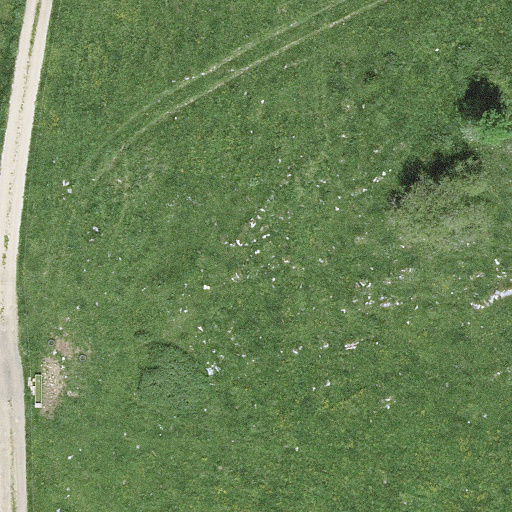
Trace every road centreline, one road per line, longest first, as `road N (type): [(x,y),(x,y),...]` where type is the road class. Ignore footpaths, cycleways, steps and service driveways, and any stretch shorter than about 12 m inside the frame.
road 1 (track): [(0,313),(43,0)]
road 2 (track): [(17,511),(0,317)]
